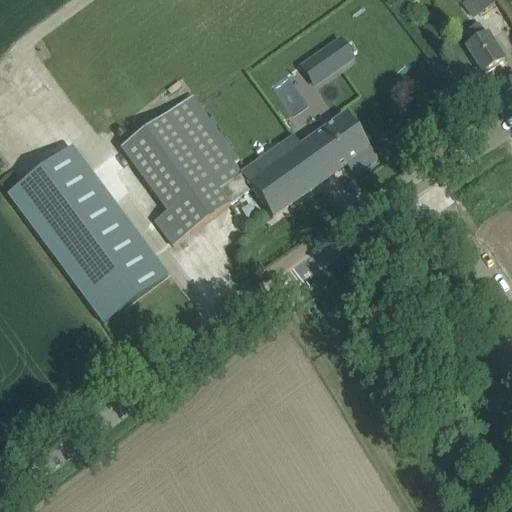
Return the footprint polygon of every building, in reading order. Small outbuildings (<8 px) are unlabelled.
[(495,0),(472,0),(463,7),(474,21),(497,2),(495,0)] [(485,76),(506,62),(490,37),(487,39),(479,26),(468,33),(476,46),(469,50),(485,76)] [(353,59),(340,40),(313,59),(327,78),(353,59)] [(239,163),(193,98),(120,151),(167,215),(164,217),(165,218),(156,224),(174,249),(253,192),(258,189),(245,171),(240,174),(235,167),(239,163)] [(377,162),(344,116),(300,148),(324,182),(356,160),(364,171),(377,162)] [(253,192),(272,219),(324,182),(300,148),(292,137),(245,171),(258,189),(253,192)] [(72,148),(7,195),(104,326),(168,278),(72,148)]
